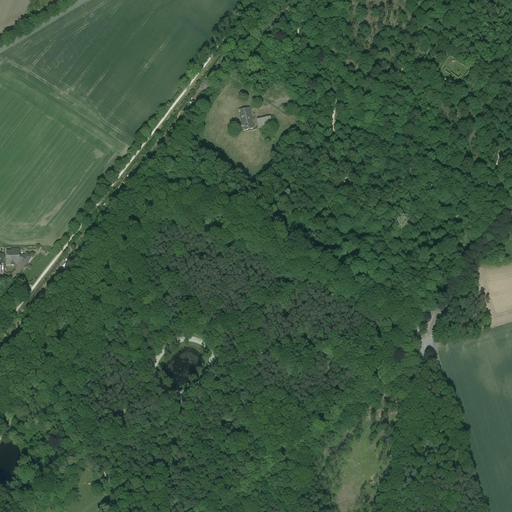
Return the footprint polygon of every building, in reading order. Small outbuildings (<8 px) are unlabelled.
[(205,90),(211,84),(206,79),(201,85),(205,90)] [(249,108),(238,110),(243,132),(253,129),(251,122),(252,122),(249,108)] [(270,118),(257,121),(259,128),(272,125),(270,118)] [(19,256),(19,250),(14,251),(14,252),(7,252),(7,261),(10,261),(10,266),(15,266),(15,263),(19,263),(19,262),(21,261),(25,257),(24,257),(23,256),(19,256)] [(32,258),(27,254),(24,257),(25,257),(21,261),(26,265),(32,258)]
